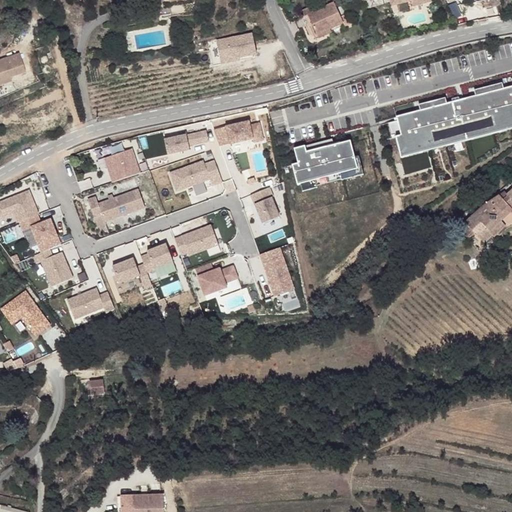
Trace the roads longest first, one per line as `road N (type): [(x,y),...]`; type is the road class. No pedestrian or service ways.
road 1 (unclassified): [(309,82),(87,135),(0,177)]
road 2 (unclassified): [(511,25),(309,82)]
road 3 (residential): [(40,511),(38,450),(59,388),(39,366),(0,375)]
